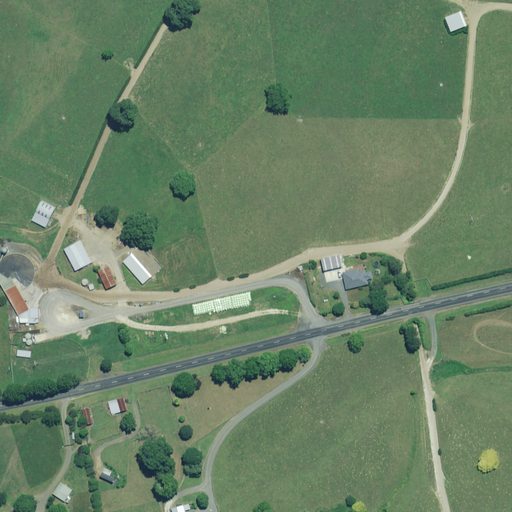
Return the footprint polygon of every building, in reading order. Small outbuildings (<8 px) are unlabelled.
[(467,26),(462,12),(446,18),(452,32),(467,26)] [(57,209),(43,201),(33,220),(47,228),(57,209)] [(122,234),(118,229),(113,234),(117,238),(122,234)] [(93,262),(82,241),(65,250),(76,271),(93,262)] [(126,246),(121,241),(115,247),(120,252),(126,246)] [(153,277),(133,254),(124,262),(144,284),(153,277)] [(343,275),(337,260),(327,264),(329,270),(325,272),(329,281),(343,275)] [(119,284),(111,266),(99,271),(107,289),(114,286),(119,284)] [(366,273),(364,267),(343,273),(347,290),(369,284),(369,281),(374,280),(372,272),(366,273)] [(7,277),(0,272),(0,279),(21,319),(21,323),(41,323),(41,309),(30,308),(12,276),(7,277)] [(85,279),(84,279),(83,279),(83,280),(83,281),(82,281),(82,282),(82,283),(82,284),(83,285),(84,286),(85,286),(85,287),(86,287),(87,286),(88,286),(89,286),(89,285),(90,284),(90,283),(90,282),(90,281),(90,280),(89,280),(89,279),(88,279),(87,279),(86,278),(85,279)] [(128,410),(125,398),(109,403),(112,414),(128,410)] [(73,491),(62,482),(54,494),(66,502),(73,491)]
